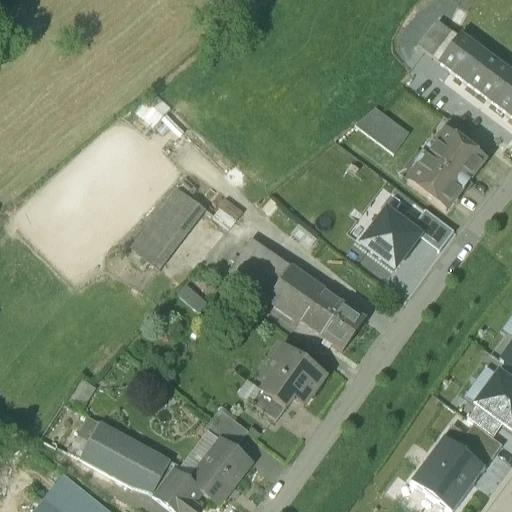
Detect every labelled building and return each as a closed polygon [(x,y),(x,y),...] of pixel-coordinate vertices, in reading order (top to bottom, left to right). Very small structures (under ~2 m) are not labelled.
[(454,38),(439,26),(420,51),(436,63),(454,38)] [(511,83),(511,79),(461,40),(460,42),(454,38),(436,63),(494,107),(511,83)] [(511,83),(494,107),(511,120),(511,83)] [(155,128),(172,111),(159,97),(142,115),(155,128)] [(407,138),(374,112),(354,128),(391,158),(407,138)] [(469,138),(448,122),(439,134),(442,136),(444,134),(461,148),(469,138)] [(461,148),(444,134),(442,136),(406,185),(443,213),(459,193),(462,195),(469,186),(466,183),(482,163),(461,148)] [(202,215),(174,194),(129,253),(157,275),(202,215)] [(398,223),(385,213),(360,246),(393,272),(418,238),(398,223)] [(398,223),(418,238),(438,253),(453,235),(424,213),(417,222),(406,213),(398,223)] [(339,306),(248,243),(227,275),(321,339),(328,328),(325,326),(339,306)] [(339,306),(325,326),(328,328),(321,339),(342,354),(364,323),(339,306)] [(511,344),(498,362),(509,370),(511,372),(511,344)] [(323,381),(281,352),(271,367),(281,375),(265,398),(284,411),(291,401),(303,409),(323,381)] [(511,372),(509,370),(502,380),(511,387),(511,372)] [(475,410),(501,429),(510,437),(511,434),(511,387),(502,380),(497,376),(473,409),(475,410)] [(265,398),(259,394),(250,407),(275,424),(284,411),(265,398)] [(479,434),(491,442),(501,429),(475,410),(466,423),(479,434)] [(245,435),(218,414),(204,433),(218,444),(231,454),(245,435)] [(188,487),(171,474),(166,471),(169,467),(98,428),(78,464),(133,494),(152,498),(169,511),(196,511),(191,508),(200,496),(188,487)] [(441,442),(483,473),(501,449),(491,442),(479,434),(471,443),(451,429),(441,442)] [(454,511),(483,473),(441,442),(408,487),(441,511),(454,511)] [(231,454),(218,444),(200,467),(202,469),(188,487),(200,496),(216,508),(248,467),(231,454)] [(102,511),(61,478),(32,511),(102,511)]
